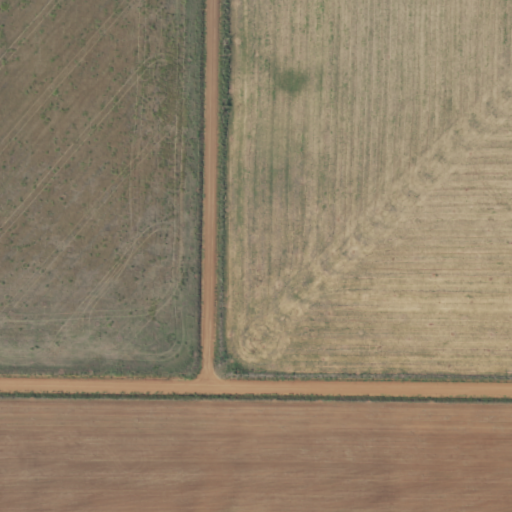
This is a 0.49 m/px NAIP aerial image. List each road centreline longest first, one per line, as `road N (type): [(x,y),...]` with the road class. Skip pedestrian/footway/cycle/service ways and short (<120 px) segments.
road 1 (residential): [(511,385),(0,379)]
road 2 (residential): [(213,382),(218,0)]
